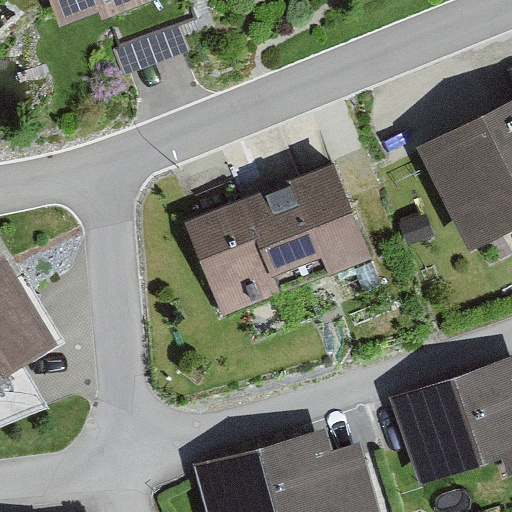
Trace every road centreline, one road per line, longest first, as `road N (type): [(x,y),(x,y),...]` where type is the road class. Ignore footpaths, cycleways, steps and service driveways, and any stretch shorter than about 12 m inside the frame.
road 1 (residential): [(110,163),(511,1)]
road 2 (residential): [(131,461),(511,326)]
road 3 (residential): [(110,163),(131,461)]
road 4 (residential): [(0,487),(131,461)]
